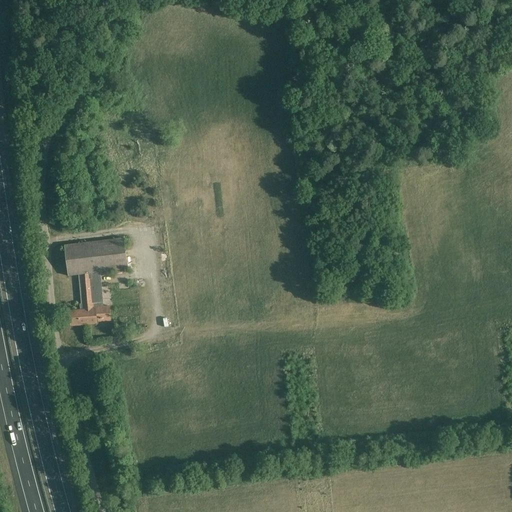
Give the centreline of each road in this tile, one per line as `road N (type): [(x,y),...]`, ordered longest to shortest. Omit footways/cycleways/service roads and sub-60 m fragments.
road 1 (unclassified): [(102,511),(67,388),(45,173),(59,125),(140,0)]
road 2 (motorway): [(62,511),(0,206)]
road 3 (motorway): [(0,358),(36,511)]
